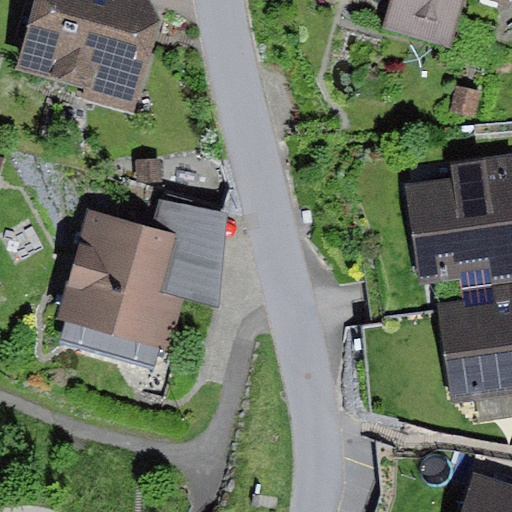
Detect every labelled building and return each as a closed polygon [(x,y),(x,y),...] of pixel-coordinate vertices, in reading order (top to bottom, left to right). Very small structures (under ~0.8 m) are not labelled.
[(152,0),(34,0),(16,63),(85,86),(83,97),(136,109),(162,17),(152,0)] [(511,0),(391,0),(384,27),(456,49),(470,0),(479,0),(511,9),(511,4),(511,0)] [(481,185),(421,196),(437,280),(498,268),(502,293),(511,291),(511,155),(476,162),(481,185)] [(178,232),(89,207),(60,314),(67,316),(159,343),(172,347),(182,303),(160,296),(178,232)] [(511,307),(447,315),(460,421),(511,414),(511,307)] [(511,511),(511,492),(484,483),(473,511),(511,511)]
